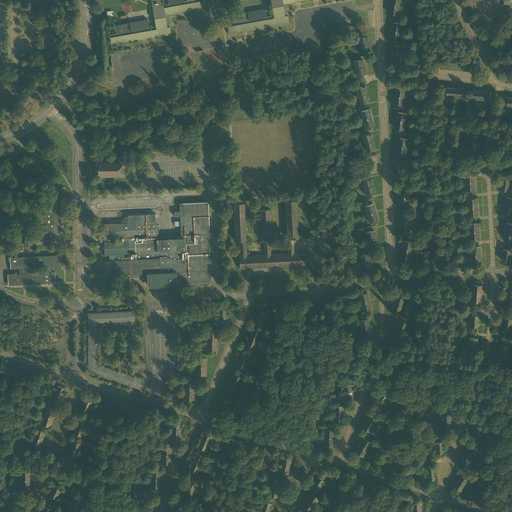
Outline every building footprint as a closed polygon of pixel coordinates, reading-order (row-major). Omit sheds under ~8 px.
[(156,27),(131,31),(130,24),(116,27),(116,26),(115,26),(116,34),(109,35),(111,45),(170,35),(171,35),(170,27),(168,28),(165,15),(205,8),(206,8),(204,0),(193,0),(187,1),(161,6),(160,0),(151,0),(153,11),(156,27)] [(270,0),(274,16),(248,20),(247,13),(234,16),(234,15),(233,15),(234,23),(227,24),(229,34),(288,23),(288,24),(289,24),(288,16),(285,17),(283,4),(306,0),(270,0)] [(390,0),(388,14),(398,15),(400,0),(390,0)] [(511,0),(472,0),(473,2),(478,0),(503,0),(505,3),(503,4),(505,9),(511,6),(511,0)] [(392,22),(389,39),(399,40),(401,23),(392,22)] [(369,52),(366,35),(357,37),(360,54),(369,52)] [(398,62),(400,45),(392,44),(391,62),(398,62)] [(357,58),(351,60),(356,77),(367,74),(362,59),(358,60),(357,58)] [(471,65),(442,62),(442,69),(471,72),(471,65)] [(364,85),(354,88),(359,104),(368,102),(364,85)] [(395,86),(392,104),(402,105),(405,88),(395,86)] [(445,87),(445,97),(463,96),(463,87),(445,87)] [(471,100),(490,100),(490,90),(471,90),(471,100)] [(359,110),(362,128),(372,126),(369,108),(359,110)] [(404,130),(406,113),(396,111),(394,129),(404,130)] [(364,151),(375,149),(372,133),(361,135),(364,151)] [(398,137),(395,155),(405,156),(408,139),(398,137)] [(123,142),(114,142),(115,162),(98,163),(98,165),(96,165),(96,173),(98,173),(98,176),(124,175),(124,162),(123,142)] [(464,172),(465,191),(475,190),(473,172),(464,172)] [(371,177),(360,180),(365,197),(376,194),(371,177)] [(499,189),(507,191),(510,179),(501,177),(499,189)] [(400,187),(398,204),(406,205),(408,188),(400,187)] [(468,216),(477,215),(476,197),(467,198),(468,216)] [(511,197),(504,197),(503,214),(511,214),(511,197)] [(244,203),(234,204),(235,242),(239,241),(240,256),(239,257),(240,269),(307,265),(307,255),(298,255),(297,252),(294,252),(293,239),(298,238),(296,201),(285,201),(288,254),(271,255),(270,240),(272,240),(271,210),(260,210),(261,240),(263,240),(264,255),(247,256),(244,203)] [(60,202),(47,202),(47,213),(36,213),(36,224),(38,224),(38,220),(39,220),(40,223),(40,241),(45,241),(45,224),(47,224),(47,241),(60,241),(60,202)] [(184,238),(156,240),(155,214),(128,215),(128,223),(103,225),(104,238),(105,238),(105,242),(104,242),(105,255),(110,255),(110,262),(105,262),(106,275),(108,275),(109,278),(113,278),(114,278),(114,279),(147,277),(148,288),(177,286),(177,284),(212,283),(208,202),(182,203),(183,211),(183,216),(184,238)] [(373,202),(362,205),(367,223),(377,220),(373,202)] [(401,214),(398,231),(408,233),(411,216),(401,214)] [(469,240),(479,240),(478,222),(468,222),(469,240)] [(511,241),(511,236),(511,223),(506,222),(503,239),(511,241)] [(376,242),(374,229),(365,231),(367,244),(376,242)] [(329,235),(317,236),(318,254),(330,253),(329,235)] [(411,240),(401,240),(401,257),(411,257),(411,240)] [(480,246),(470,246),(470,263),(481,263),(480,246)] [(501,261),(510,262),(511,249),(502,249),(501,261)] [(358,254),(363,271),(371,269),(367,252),(358,254)] [(55,272),(51,272),(51,267),(61,266),(60,255),(10,258),(11,268),(19,268),(20,274),(8,275),(8,285),(22,284),(22,286),(25,286),(25,284),(48,283),(48,285),(51,285),(50,283),(56,283),(55,272)] [(480,302),(481,285),(471,284),(471,302),(480,302)] [(361,311),(370,309),(367,292),(357,293),(361,311)] [(393,309),(399,311),(403,298),(396,296),(393,309)] [(216,323),(227,322),(226,308),(215,309),(216,323)] [(261,326),(266,313),(257,310),(253,322),(261,326)] [(134,312),(89,315),(89,372),(141,389),(144,379),(138,377),(138,378),(98,365),(98,323),(134,321),(134,312)] [(470,315),(470,327),(478,327),(478,315),(470,315)] [(395,328),(405,332),(409,319),(399,316),(395,328)] [(364,337),(371,335),(366,318),(360,320),(364,337)] [(245,345),(254,347),(258,330),(249,328),(245,345)] [(215,332),(205,332),(205,350),(215,350),(215,332)] [(508,356),(508,344),(499,344),(499,356),(508,356)] [(238,355),(236,368),(244,370),(247,357),(238,355)] [(204,375),(204,357),(194,357),(193,375),(204,375)] [(6,367),(1,365),(0,368),(0,374),(7,376),(9,369),(6,368),(6,367)] [(18,371),(12,369),(12,370),(9,369),(7,376),(15,379),(18,371)] [(31,374),(23,371),(21,377),(30,379),(31,374)] [(231,373),(225,390),(235,393),(241,376),(231,373)] [(183,399),(193,400),(193,388),(190,388),(190,383),(183,383),(183,399)] [(66,388),(58,385),(55,394),(62,396),(63,393),(64,393),(66,388)] [(351,398),(351,385),(342,385),(342,398),(351,398)] [(62,396),(55,394),(52,402),(60,405),(62,399),(61,399),(62,396)] [(384,406),(387,396),(380,394),(377,404),(384,406)] [(86,400),(84,400),(80,412),(87,414),(91,402),(86,400)] [(222,400),(220,404),(228,408),(230,403),(222,400)] [(146,411),(118,402),(116,409),(144,418),(146,411)] [(341,420),(340,405),(332,405),(332,420),(341,420)] [(55,410),(47,408),(44,416),(51,418),(52,415),(53,415),(55,410)] [(359,428),(367,432),(375,419),(367,415),(359,428)] [(452,415),(443,415),(444,427),(451,427),(451,420),(452,420),(452,415)] [(51,418),(44,416),(41,424),(50,427),(51,422),(50,421),(51,418)] [(87,421),(79,418),(77,423),(78,423),(77,427),(84,429),(87,421)] [(482,422),(476,418),(474,421),(479,424),(478,425),(480,426),(482,422)] [(181,423),(172,423),(172,432),(179,432),(179,429),(180,429),(181,423)] [(480,426),(478,425),(471,436),(477,440),(484,429),(480,426)] [(84,429),(77,427),(76,430),(75,429),(73,434),(81,437),(84,429)] [(322,446),(332,446),(332,428),(322,428),(322,446)] [(45,432),(37,429),(34,437),(41,439),(42,436),(43,437),(45,432)] [(212,435),(204,431),(202,436),(203,437),(202,440),(209,442),(212,435)] [(179,432),(172,432),(171,441),(180,441),(180,436),(179,436),(179,432)] [(41,439),(34,437),(31,445),(39,448),(41,443),(40,443),(41,439)] [(361,437),(353,453),(362,457),(370,441),(361,437)] [(209,442),(202,440),(200,443),(199,442),(197,447),(205,450),(209,442)] [(81,443),(73,441),(71,445),(72,446),(71,449),(78,452),(81,443)] [(443,441),(435,441),(435,454),(443,453),(442,446),(443,446),(443,441)] [(473,446),(466,442),(464,445),(470,448),(469,450),(470,450),(473,446)] [(171,446),(162,446),(162,455),(169,455),(170,452),(171,452),(171,446)] [(78,452),(71,449),(70,452),(69,452),(67,457),(75,460),(78,452)] [(469,450),(462,461),(468,464),(475,453),(470,450),(469,450)] [(204,456),(196,453),(194,458),(195,458),(194,461),(200,464),(204,456)] [(64,458),(55,455),(54,460),(62,463),(64,458)] [(169,455),(162,455),(161,463),(170,464),(170,458),(169,458),(169,455)] [(291,459),(283,457),(281,465),(288,467),(289,464),(290,464),(291,459)] [(200,464),(194,461),(192,464),(191,464),(189,469),(197,472),(200,464)] [(288,467),(281,465),(279,474),(287,476),(289,471),(287,470),(288,467)] [(435,467),(427,468),(427,480),(435,480),(434,472),(435,472),(435,467)] [(466,472),(459,468),(457,471),(463,474),(462,476),(463,477),(466,472)] [(322,473),(316,469),(314,472),(319,475),(318,477),(319,478),(322,473)] [(160,470),(151,470),(151,479),(159,479),(159,476),(160,476),(160,470)] [(30,471),(21,471),(21,479),(28,480),(28,476),(29,476),(30,471)] [(462,476),(455,487),(461,491),(468,480),(463,477),(462,476)] [(318,477),(311,488),(317,492),(324,481),(319,478),(318,477)] [(28,480),(21,479),(20,488),(29,488),(29,483),(28,483),(28,480)] [(159,479),(151,479),(151,488),(160,488),(160,482),(159,482),(159,479)] [(278,481),(273,480),(271,488),(280,490),(281,483),(278,482),(278,481)] [(189,482),(184,494),(190,497),(195,485),(190,483),(189,482)] [(62,487),(54,484),(52,488),(53,489),(50,496),(56,499),(62,487)] [(280,490),(271,488),(269,496),(274,497),(274,496),(278,497),(280,490)] [(19,492),(10,492),(10,501),(17,501),(17,497),(19,497),(19,492)] [(319,498),(311,493),(309,498),(310,498),(308,501),(314,505),(319,498)] [(17,501),(10,501),(10,509),(18,509),(19,504),(17,504),(17,501)] [(272,503),(263,501),(261,509),(268,511),(269,508),(270,508),(272,503)] [(309,511),(314,505),(308,501),(306,504),(305,503),(302,508),(308,511),(309,511)] [(418,501),(413,501),(412,509),(421,510),(421,502),(418,502),(418,501)]
